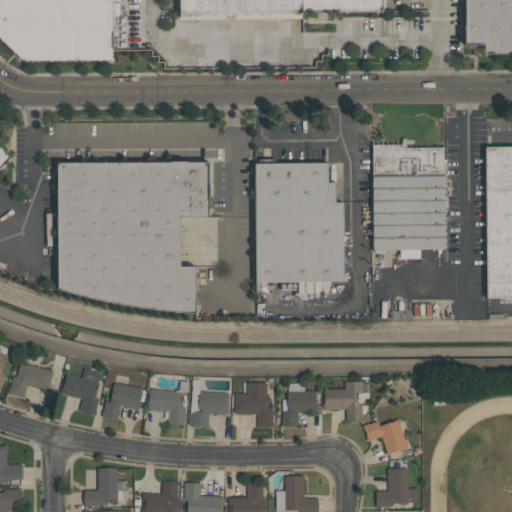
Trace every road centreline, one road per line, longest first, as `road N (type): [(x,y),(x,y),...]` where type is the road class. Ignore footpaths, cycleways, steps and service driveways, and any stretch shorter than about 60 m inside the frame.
road 1 (tertiary): [(0,79),(37,92),(511,88)]
road 2 (residential): [(0,419),(129,450),(339,461)]
